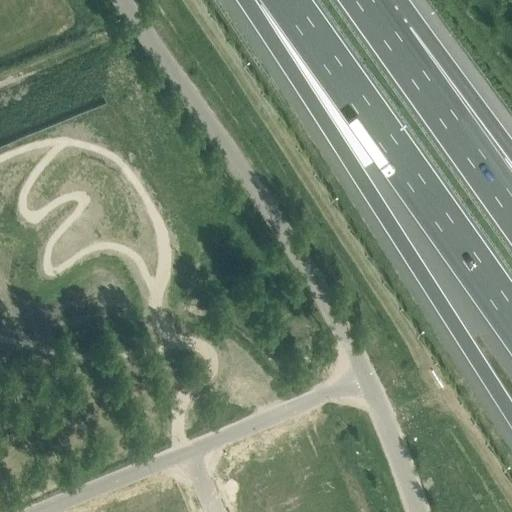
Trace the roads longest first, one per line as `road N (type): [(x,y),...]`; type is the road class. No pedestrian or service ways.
road 1 (motorway): [(271,0),(356,171),(511,391)]
road 2 (unclassified): [(365,378),(319,285),(123,0)]
road 3 (motorway): [(285,0),(511,317)]
road 4 (motorway): [(511,209),(393,40)]
road 5 (unclassified): [(187,452),(365,378)]
road 6 (motorway): [(511,159),(393,40)]
road 7 (unclassified): [(42,511),(187,452)]
road 8 (unclassified): [(414,511),(365,378)]
